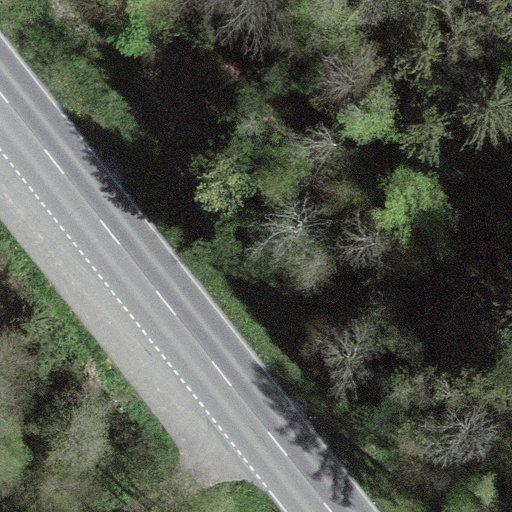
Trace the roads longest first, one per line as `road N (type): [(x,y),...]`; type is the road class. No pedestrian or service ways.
road 1 (primary): [(0,97),(323,511)]
road 2 (track): [(268,444),(150,511)]
